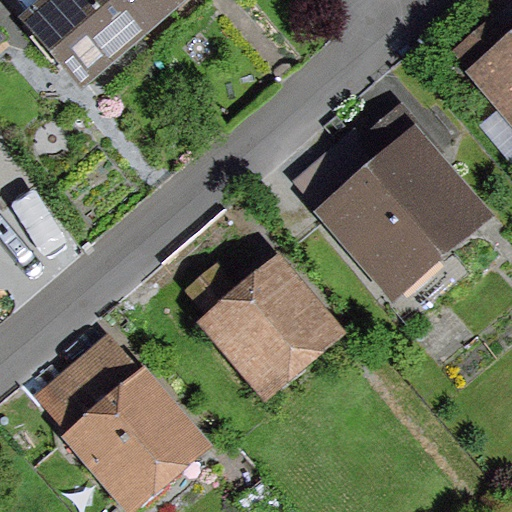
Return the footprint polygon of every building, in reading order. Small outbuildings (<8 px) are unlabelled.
[(57,50),(85,82),(141,34),(111,0),(39,0),(47,9),(33,21),(46,37),(36,46),(47,59),(57,50)] [(111,0),(141,34),(180,0),(111,0)] [(462,53),(511,112),(511,48),(493,26),(462,53)] [(333,216),(394,286),(473,218),(414,149),(425,140),(401,112),(366,142),(389,169),(333,216)] [(306,371),(298,361),(329,336),(277,274),(243,302),(219,273),(194,294),(218,323),(215,326),(276,396),(306,371)] [(45,399),(81,440),(123,404),(87,363),(45,399)] [(194,449),(142,387),(123,404),(81,440),(141,510),(171,484),(164,475),(194,449)]
